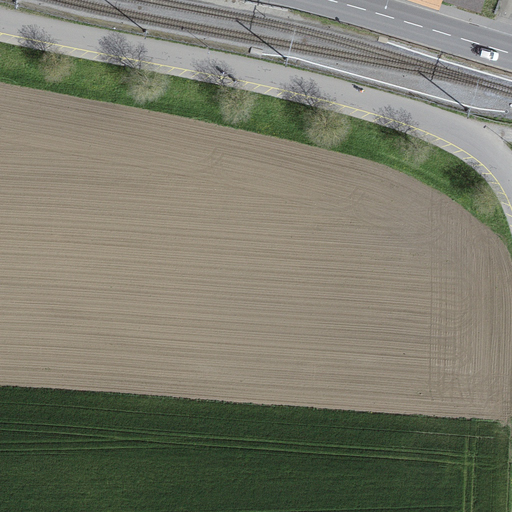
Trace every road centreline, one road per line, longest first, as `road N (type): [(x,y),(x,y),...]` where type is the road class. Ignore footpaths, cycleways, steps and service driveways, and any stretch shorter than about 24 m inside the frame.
road 1 (tertiary): [(0,18),(329,89),(449,128),(511,164)]
road 2 (primary): [(327,0),(503,50)]
